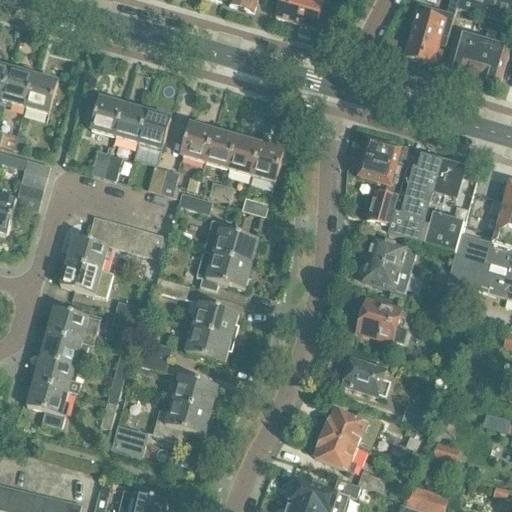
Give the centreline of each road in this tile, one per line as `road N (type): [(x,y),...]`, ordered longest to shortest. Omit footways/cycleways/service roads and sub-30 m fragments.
road 1 (residential): [(238,511),(288,399),(320,292),(328,145),(347,90)]
road 2 (tertiary): [(347,90),(24,0)]
road 3 (residential): [(32,289),(58,193),(153,218)]
road 4 (tertiary): [(511,138),(347,90)]
